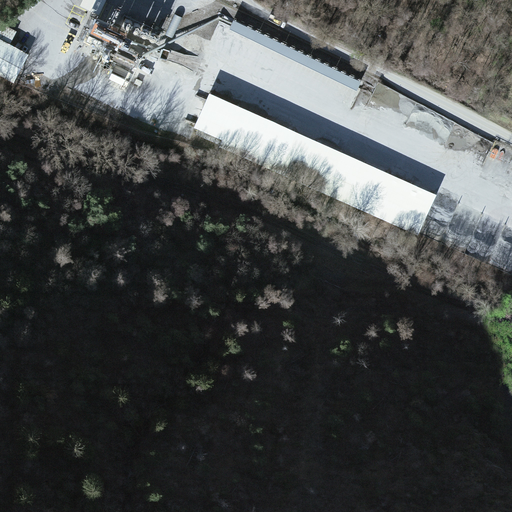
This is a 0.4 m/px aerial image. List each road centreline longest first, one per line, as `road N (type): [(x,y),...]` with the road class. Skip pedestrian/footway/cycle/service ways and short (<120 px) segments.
road 1 (track): [(511,321),(388,278),(214,196),(0,132)]
road 2 (residential): [(245,0),(511,139)]
